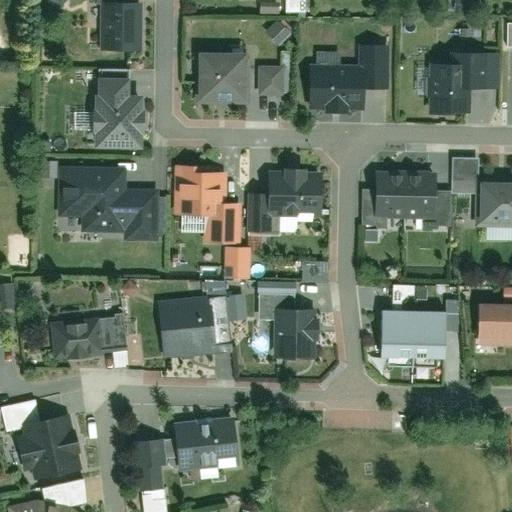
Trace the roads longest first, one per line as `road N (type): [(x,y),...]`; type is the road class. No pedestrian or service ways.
road 1 (residential): [(364,399),(131,397),(112,407),(106,425),(117,511)]
road 2 (residential): [(353,143),(174,127),(169,0)]
road 3 (residential): [(364,399),(347,323),(341,234),(353,143)]
road 4 (residential): [(511,145),(353,143)]
road 5 (residential): [(511,401),(364,399)]
